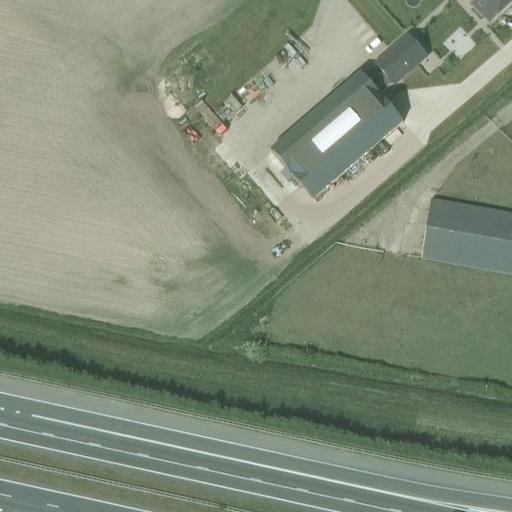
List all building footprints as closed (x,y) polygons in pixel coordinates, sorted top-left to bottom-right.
[(298,52),(259,0),(168,69),(207,120),(298,52)] [(511,0),(462,0),(463,1),(463,0),(470,0),(476,5),(474,7),(491,26),(511,4),(511,0)] [(408,38),(374,67),(375,69),(392,87),(393,88),(427,59),(408,38)] [(361,76),(270,154),(312,203),(403,124),(380,98),(364,79),(361,76)] [(511,217),(431,203),(421,260),(511,276),(511,217)]
